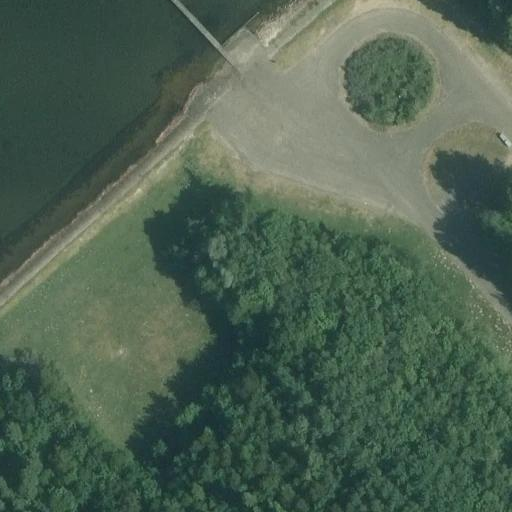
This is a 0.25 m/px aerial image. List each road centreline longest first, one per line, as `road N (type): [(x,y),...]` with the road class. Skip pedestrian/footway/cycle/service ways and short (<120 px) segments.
road 1 (unclassified): [(475,87),(408,24),(374,22),(349,33),(329,57),(325,86),(340,119),(385,167)]
road 2 (unclassified): [(385,167),(511,303)]
road 3 (unclassified): [(385,167),(475,87)]
